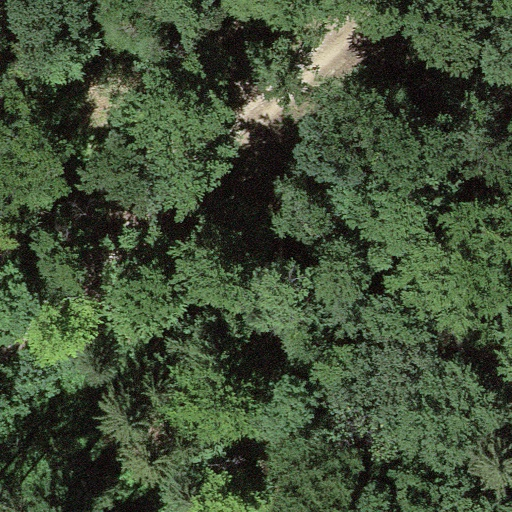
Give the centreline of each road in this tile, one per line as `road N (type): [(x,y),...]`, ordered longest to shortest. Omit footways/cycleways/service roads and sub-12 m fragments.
road 1 (track): [(0,341),(447,0)]
road 2 (track): [(0,359),(147,326),(238,337),(276,375),(307,437),(296,511)]
